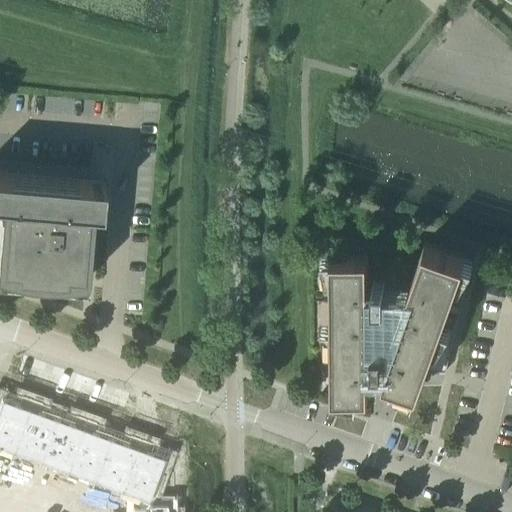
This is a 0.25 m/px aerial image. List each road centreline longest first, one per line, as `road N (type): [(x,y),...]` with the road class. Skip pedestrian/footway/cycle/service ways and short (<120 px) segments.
road 1 (residential): [(506,511),(231,407)]
road 2 (residential): [(231,407),(0,333)]
